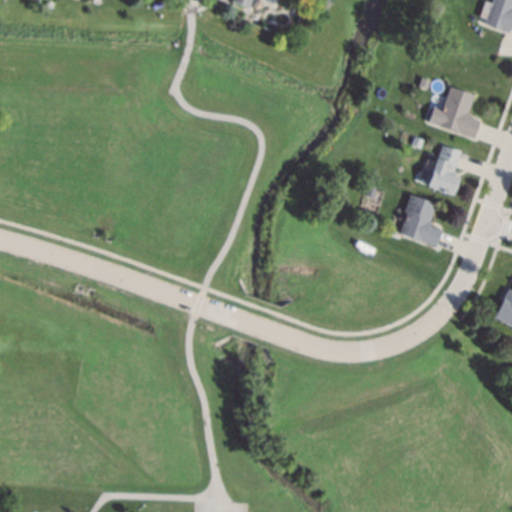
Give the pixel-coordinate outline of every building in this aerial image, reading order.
[(273,0),(273,2),(272,4),(261,0),(249,0),(247,8),(245,7),(235,4),(229,1),(229,0),(273,0)] [(511,0),(509,8),(511,9),(510,14),(511,14),(511,18),(508,30),(507,33),(505,32),(498,30),(498,29),(482,24),(484,19),(477,17),(483,0),(490,3),(490,0),(511,0)] [(428,80),(425,89),(416,86),(419,77),(428,80)] [(472,95),(465,116),(478,121),(477,122),(472,137),(472,138),(426,122),(431,106),(439,109),(447,86),(472,95)] [(421,140),(418,148),(409,144),(412,136),(421,140)] [(458,152),(458,153),(453,166),(452,171),(454,172),(458,180),(453,195),(450,194),(450,195),(424,186),(434,158),(435,159),(440,146),(458,152)] [(435,204),(429,220),(430,220),(428,225),(440,229),(439,231),(435,244),(434,247),(417,241),(418,240),(397,233),(404,213),(401,212),(408,194),(435,204)] [(511,325),(511,327),(492,317),(508,288),(511,290),(511,288),(511,325)]
